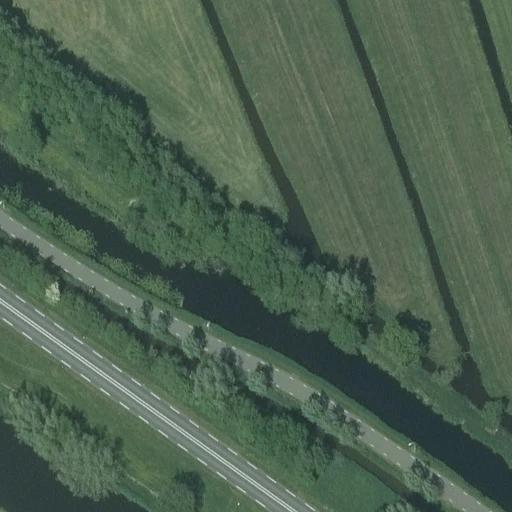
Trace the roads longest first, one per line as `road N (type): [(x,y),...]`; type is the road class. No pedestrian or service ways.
road 1 (unclassified): [(476,511),(308,396),(0,225)]
road 2 (primary): [(291,511),(0,302)]
